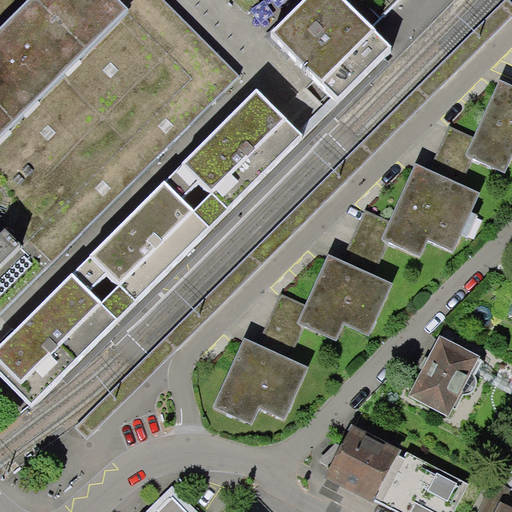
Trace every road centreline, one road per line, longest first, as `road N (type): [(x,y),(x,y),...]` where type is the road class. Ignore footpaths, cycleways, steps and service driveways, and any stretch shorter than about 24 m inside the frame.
road 1 (residential): [(192,449),(182,386),(190,352),(511,34)]
road 2 (residential): [(276,465),(511,235)]
road 3 (residential): [(85,511),(161,455),(192,449)]
